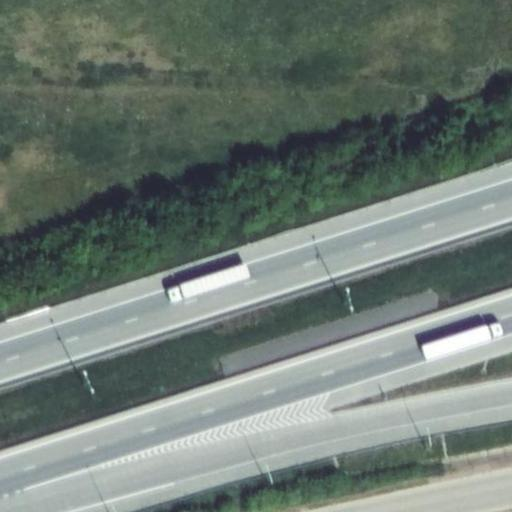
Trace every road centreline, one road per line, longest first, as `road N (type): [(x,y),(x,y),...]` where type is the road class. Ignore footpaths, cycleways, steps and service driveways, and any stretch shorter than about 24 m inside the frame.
road 1 (motorway): [(511,200),(0,363)]
road 2 (motorway): [(0,476),(511,314)]
road 3 (motorway): [(0,492),(74,492),(285,437),(511,394)]
